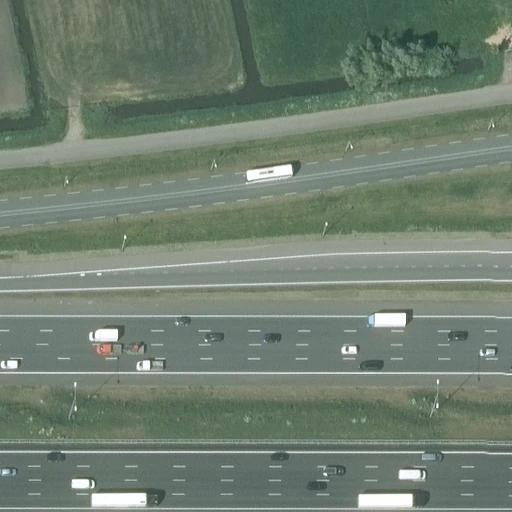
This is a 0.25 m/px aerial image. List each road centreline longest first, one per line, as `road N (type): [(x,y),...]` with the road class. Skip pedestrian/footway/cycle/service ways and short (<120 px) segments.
road 1 (secondary): [(0,217),(511,150)]
road 2 (unclassified): [(511,96),(0,161)]
road 3 (motorway): [(511,270),(0,286)]
road 4 (motorway): [(0,482),(511,483)]
road 5 (motorway): [(511,344),(0,345)]
